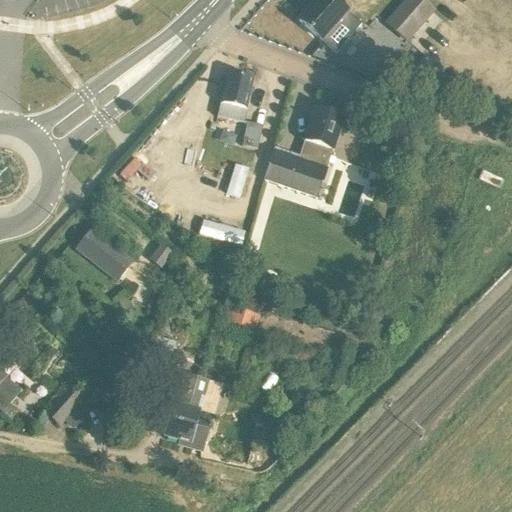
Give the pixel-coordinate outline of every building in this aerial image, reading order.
[(361,25),(339,6),(332,0),(317,0),(315,4),(312,1),(306,8),(309,10),(299,21),(336,54),(361,25)] [(405,0),(384,24),(406,44),(435,13),(432,11),(437,6),(430,0),(405,0)] [(218,119),(243,124),(244,124),(247,111),(246,111),(253,81),(228,76),(221,106),(218,119)] [(333,152),(338,139),(344,120),(315,110),(299,158),(274,149),(263,182),(316,200),(332,152),(333,152)] [(263,128),(248,124),(243,148),(258,151),(263,128)] [(493,157),(483,178),(501,187),(511,165),(493,157)] [(75,252),(117,284),(132,264),(91,232),(75,252)] [(160,269),(172,254),(163,247),(151,262),(160,269)] [(106,311),(116,324),(128,316),(127,314),(134,309),(125,297),(117,303),(117,302),(106,311)] [(239,310),(234,326),(255,333),(260,317),(239,310)] [(2,359),(0,360),(0,410),(11,420),(17,413),(10,406),(22,392),(6,379),(14,370),(2,359)] [(202,452),(210,427),(197,423),(198,417),(204,418),(214,384),(180,374),(172,403),(173,404),(163,438),(191,446),(191,449),(202,452)] [(85,399),(88,395),(73,383),(45,415),(59,427),(83,398),(85,399)]
